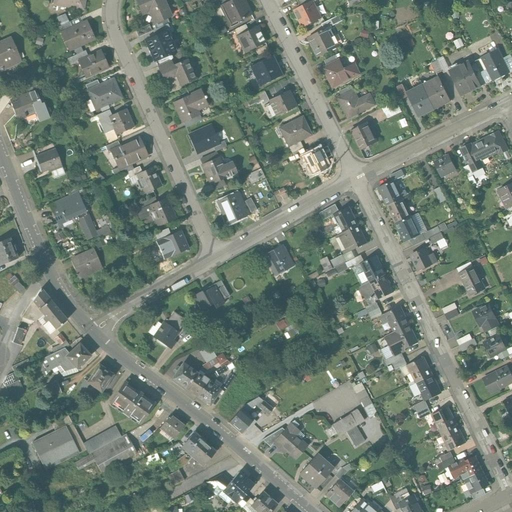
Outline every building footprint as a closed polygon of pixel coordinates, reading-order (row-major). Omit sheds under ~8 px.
[(54,0),(54,5),(83,10),(84,0),(54,0)] [(163,0),(136,0),(141,10),(147,7),(155,23),(170,16),(163,0)] [(232,0),(230,1),(220,6),(221,7),(223,6),(228,15),(225,16),(230,26),(251,15),(243,0),(232,0)] [(302,7),(294,11),(302,28),(319,19),(311,3),(311,2),(302,7)] [(339,16),(321,25),(324,30),(329,27),(342,21),(339,16)] [(72,28),(61,33),(62,36),(65,35),(72,50),(95,40),(86,22),(72,28)] [(69,23),(58,28),(61,33),(72,28),(69,23)] [(168,24),(153,31),(155,37),(163,34),(170,31),(168,24)] [(149,25),(135,31),(138,37),(152,31),(149,25)] [(245,25),(234,30),(237,37),(248,31),(245,25)] [(248,31),(237,37),(245,53),(265,43),(257,27),(248,31)] [(324,30),(308,38),(317,58),(339,47),(329,27),(324,30)] [(155,37),(146,41),(155,61),(169,55),(171,54),(163,34),(155,37)] [(11,38),(0,43),(0,66),(3,65),(4,67),(20,59),(11,38)] [(267,45),(256,51),(259,56),(269,51),(267,45)] [(498,50),(482,58),(493,81),(509,73),(498,50)] [(85,51),(67,59),(70,66),(78,62),(78,61),(88,57),(85,51)] [(88,57),(78,61),(78,62),(86,78),(107,68),(100,51),(88,57)] [(169,55),(155,61),(157,66),(171,60),(169,55)] [(272,56),(251,67),(260,87),(282,76),(272,56)] [(335,56),(325,61),(327,66),(338,61),(335,56)] [(493,81),(482,58),(475,62),(486,84),(493,81)] [(171,60),(157,66),(160,72),(173,66),(171,60)] [(173,66),(160,72),(164,81),(176,75),(181,86),(195,80),(186,60),(173,66)] [(327,66),(323,69),(333,88),(359,75),(355,66),(343,72),(338,61),(327,66)] [(469,62),(449,71),(461,97),(481,87),(470,64),(469,62)] [(486,84),(475,62),(470,64),(481,87),(486,84)] [(97,80),(85,86),(88,91),(99,86),(97,80)] [(88,91),(92,101),(95,100),(99,108),(121,98),(113,80),(99,86),(88,91)] [(439,80),(423,88),(434,110),(450,102),(439,80)] [(402,85),(396,88),(402,98),(407,96),(402,85)] [(351,86),(340,92),(342,97),(353,91),(351,86)] [(423,88),(407,96),(418,118),(434,110),(423,88)] [(35,91),(18,98),(20,105),(13,108),(18,120),(35,113),(35,112),(43,109),(35,91)] [(201,91),(173,103),(182,123),(183,123),(199,116),(197,110),(207,106),(201,91)] [(289,91),(271,100),(271,101),(269,102),(276,117),(297,106),(289,91)] [(342,97),(338,99),(348,119),(374,105),(370,95),(358,101),(354,91),(342,97)] [(264,92),(247,100),(250,107),(261,101),(263,105),(269,102),(271,101),(271,100),(269,101),(264,92)] [(111,116),(98,121),(104,134),(113,130),(116,135),(134,127),(126,109),(111,116)] [(109,110),(96,116),(98,121),(111,116),(109,110)] [(199,116),(183,123),(186,128),(201,121),(199,116)] [(302,117),(282,127),(286,135),(283,136),(288,147),(299,142),(311,135),(302,117)] [(366,123),(350,131),(351,131),(360,150),(360,151),(376,143),(376,142),(366,123),(367,123),(366,123)] [(211,126),(188,136),(195,151),(202,148),(203,151),(213,147),(219,144),(219,143),(211,126)] [(473,146),(471,147),(478,161),(480,160),(481,161),(488,158),(487,156),(497,151),(499,155),(507,151),(498,132),(490,136),(490,138),(473,146)] [(120,147),(110,151),(111,152),(114,160),(115,160),(118,167),(119,169),(131,164),(147,157),(139,138),(120,147)] [(117,141),(105,147),(108,153),(111,152),(110,151),(120,147),(117,141)] [(219,144),(213,147),(215,152),(226,147),(223,141),(219,143),(219,144)] [(299,142),(288,147),(292,154),(302,148),(299,142)] [(52,143),(39,149),(42,155),(55,150),(52,143)] [(472,143),(461,149),(469,166),(473,173),(484,168),(481,161),(480,160),(478,161),(471,147),(473,146),(472,143)] [(302,148),(292,154),(295,160),(301,157),(306,154),(303,148),(302,148)] [(306,154),(301,157),(311,176),(327,168),(318,149),(306,154)] [(42,155),(35,157),(41,172),(61,165),(55,150),(42,155)] [(448,156),(434,163),(441,177),(442,177),(441,175),(447,172),(448,174),(455,170),(448,156)] [(216,158),(201,165),(204,172),(205,172),(211,184),(223,179),(237,173),(232,162),(222,167),(223,168),(221,169),(216,158)] [(118,167),(111,171),(115,178),(126,172),(133,169),(131,164),(119,169),(118,167)] [(469,166),(463,168),(468,178),(470,182),(473,180),(471,176),(473,175),(473,173),(469,166)] [(133,169),(126,172),(129,179),(137,175),(142,173),(139,167),(133,169)] [(142,173),(137,175),(140,181),(145,193),(160,186),(152,168),(142,173)] [(137,175),(129,179),(131,184),(140,181),(137,175)] [(223,179),(211,184),(213,190),(225,185),(223,179)] [(393,181),(378,189),(384,200),(385,200),(388,206),(401,200),(401,199),(396,189),(397,189),(393,181)] [(511,183),(498,190),(502,198),(504,197),(509,208),(511,206),(511,183)] [(273,191),(277,202),(288,198),(284,187),(273,191)] [(439,187),(434,190),(440,204),(446,201),(439,187)] [(77,194),(50,206),(57,224),(72,217),(73,219),(85,213),(77,194)] [(237,194),(218,202),(218,203),(219,202),(223,211),(222,211),(227,224),(245,217),(239,205),(242,204),(237,194)] [(154,197),(142,203),(144,208),(149,206),(157,203),(154,197)] [(157,203),(149,206),(158,226),(175,219),(166,199),(157,203)] [(256,210),(250,199),(244,202),(251,213),(256,210)] [(401,200),(388,206),(387,206),(392,218),(393,217),(396,224),(397,225),(410,218),(405,208),(406,207),(402,199),(401,199),(401,200)] [(335,205),(320,214),(323,221),(334,216),(339,213),(335,205)] [(349,209),(340,213),(339,213),(334,216),(334,217),(335,218),(312,229),(317,239),(335,230),(338,236),(357,227),(354,220),(355,220),(349,209)] [(107,224),(94,229),(88,213),(76,217),(84,239),(95,235),(96,239),(110,233),(107,224)] [(410,218),(397,225),(396,224),(401,236),(402,236),(406,242),(411,239),(419,236),(418,235),(414,225),(411,217),(410,218)] [(338,236),(336,237),(342,248),(345,247),(348,253),(367,244),(361,233),(360,233),(357,227),(338,236)] [(424,232),(418,235),(419,236),(411,239),(415,246),(440,233),(437,227),(427,233),(424,232)] [(167,229),(155,234),(158,242),(163,239),(170,236),(167,229)] [(170,236),(163,239),(167,249),(171,247),(175,254),(188,249),(180,231),(170,236)] [(9,239),(0,242),(0,265),(16,260),(9,239)] [(279,248),(265,256),(275,275),(276,275),(275,273),(279,271),(280,273),(293,265),(286,252),(283,254),(279,248)] [(84,253),(84,254),(70,260),(78,277),(101,266),(93,249),(84,253)] [(425,249),(411,256),(418,271),(433,264),(432,263),(431,264),(428,258),(429,257),(425,249)] [(341,257),(329,263),(333,270),(335,269),(345,264),(341,257)] [(376,258),(361,265),(365,274),(366,274),(370,283),(384,276),(381,269),(376,258)] [(345,264),(335,269),(338,274),(349,269),(346,263),(345,264)] [(470,263),(457,269),(460,275),(473,268),(470,263)] [(473,268),(460,275),(463,282),(463,283),(470,297),(485,289),(483,289),(480,283),(482,282),(474,268),(473,268)] [(384,276),(370,283),(375,293),(378,301),(393,293),(388,282),(387,282),(384,276)] [(230,297),(221,281),(214,285),(223,301),(230,297)] [(214,285),(193,297),(201,311),(213,305),(216,309),(225,304),(223,301),(214,285)] [(49,300),(40,289),(32,301),(38,309),(49,300)] [(66,320),(49,300),(38,309),(42,313),(45,317),(42,319),(46,323),(42,326),(49,335),(66,320)] [(32,301),(21,317),(34,321),(42,313),(38,309),(32,301)] [(377,304),(366,309),(369,314),(379,309),(377,304)] [(488,305),(474,313),(481,327),(483,326),(486,332),(499,326),(488,305)] [(400,308),(380,317),(383,325),(389,322),(394,332),(408,326),(405,319),(406,319),(400,308)] [(379,309),(369,314),(371,319),(381,314),(379,309)] [(456,310),(445,315),(448,321),(458,316),(456,310)] [(186,321),(174,313),(166,325),(178,333),(186,321)] [(279,330),(289,325),(286,319),(276,323),(279,330)] [(166,325),(164,323),(154,338),(168,347),(170,344),(173,346),(176,342),(173,340),(178,333),(166,325)] [(394,332),(386,337),(395,356),(401,353),(406,351),(405,350),(418,343),(412,332),(411,332),(408,326),(394,332)] [(25,331),(17,328),(11,342),(17,344),(21,333),(23,334),(25,331)] [(462,351),(475,344),(470,334),(457,340),(462,351)] [(64,341),(59,335),(54,339),(59,345),(64,341)] [(499,336),(484,344),(491,358),(499,354),(499,352),(505,349),(499,336)] [(63,348),(40,360),(46,373),(58,366),(64,372),(76,368),(76,369),(90,356),(78,344),(68,354),(63,348)] [(216,357),(210,346),(199,353),(206,364),(215,359),(216,357)] [(395,356),(389,359),(392,364),(403,359),(401,353),(395,356)] [(423,358),(408,366),(411,373),(412,373),(417,383),(431,376),(428,370),(429,370),(423,358)] [(215,359),(206,364),(209,369),(218,363),(215,359)] [(21,363),(12,367),(14,372),(24,368),(21,363)] [(113,375),(99,365),(87,382),(90,384),(101,392),(113,375)] [(196,374),(183,365),(180,368),(177,367),(175,370),(178,372),(172,379),(186,389),(196,374)] [(511,374),(508,366),(483,378),(491,394),(509,385),(508,383),(511,381),(511,374)] [(224,367),(215,373),(217,377),(227,371),(224,367)] [(253,367),(242,373),(256,399),(258,397),(280,385),(276,379),(264,386),(253,367)] [(15,373),(6,377),(2,384),(5,387),(7,386),(10,393),(5,395),(8,402),(24,395),(15,373)] [(203,378),(196,374),(186,389),(196,396),(207,382),(208,381),(203,377),(203,378)] [(233,380),(228,376),(221,386),(226,390),(233,380)] [(431,376),(417,383),(422,394),(421,394),(425,402),(440,394),(435,383),(434,383),(431,376)] [(84,380),(76,392),(82,396),(90,384),(87,382),(84,380)] [(57,381),(44,386),(48,398),(61,394),(57,381)] [(207,382),(196,396),(210,405),(220,391),(207,382)] [(155,405),(124,383),(110,402),(141,424),(155,405)] [(361,383),(353,387),(369,417),(377,413),(361,383)] [(273,409),(258,397),(256,399),(252,401),(257,405),(268,414),(273,409)] [(244,406),(228,423),(241,434),(253,420),(246,413),(257,405),(252,401),(244,406)] [(160,408),(153,416),(158,420),(164,411),(160,408)] [(358,408),(330,423),(337,436),(345,432),(354,448),(366,442),(356,425),(365,420),(358,408)] [(447,409),(432,416),(436,423),(437,423),(442,433),(455,426),(452,420),(453,420),(447,409)] [(171,417),(169,420),(168,418),(160,429),(164,433),(165,431),(175,438),(184,426),(171,417)] [(72,423),(32,443),(45,470),(86,449),(72,423)] [(290,423),(284,431),(281,428),(278,433),(276,431),(262,440),(270,447),(274,443),(279,448),(281,446),(296,459),(306,447),(292,434),(297,429),(290,423)] [(455,426),(442,433),(447,443),(446,444),(450,451),(465,444),(459,433),(455,426)] [(115,427),(84,444),(89,454),(121,437),(115,427)] [(89,454),(74,463),(77,469),(93,460),(101,473),(136,453),(126,434),(89,454)] [(204,443),(194,434),(182,447),(191,454),(189,456),(185,456),(174,463),(178,469),(185,465),(188,463),(192,458),(204,443)] [(215,452),(204,443),(192,458),(194,460),(195,458),(204,465),(215,452)] [(155,452),(143,458),(146,465),(159,459),(155,452)] [(315,455),(299,474),(316,488),(330,472),(324,467),(326,464),(315,455)] [(474,457),(466,461),(465,460),(456,464),(450,467),(455,478),(461,476),(463,480),(469,477),(469,478),(481,472),(477,465),(478,464),(474,457)] [(453,459),(443,464),(445,470),(450,467),(456,464),(453,459)] [(35,472),(29,475),(34,484),(45,478),(40,469),(35,471),(35,472)] [(341,469),(334,477),(338,480),(341,478),(346,473),(341,469)] [(178,470),(167,475),(172,486),(183,481),(178,470)] [(230,482),(222,492),(236,504),(253,484),(238,472),(230,482)] [(481,472),(469,478),(470,480),(465,483),(469,491),(464,493),(466,498),(472,496),(471,495),(483,489),(489,486),(485,479),(484,480),(481,472)] [(230,482),(222,475),(206,483),(213,489),(216,486),(222,492),(230,482)] [(338,480),(325,495),(339,507),(352,492),(345,486),(348,484),(341,478),(338,480)] [(381,482),(371,487),(376,498),(386,493),(381,482)] [(483,489),(471,495),(472,496),(474,500),(485,495),(483,489)] [(254,502),(251,506),(256,511),(254,511),(269,511),(276,505),(262,493),(254,502)] [(408,493),(396,499),(402,511),(422,511),(415,496),(410,498),(408,493)] [(250,498),(242,507),(247,511),(254,511),(256,511),(251,506),(254,502),(250,498)] [(368,506),(361,500),(350,511),(374,511),(367,506),(368,506)] [(29,511),(25,502),(15,507),(18,511),(29,511)]
